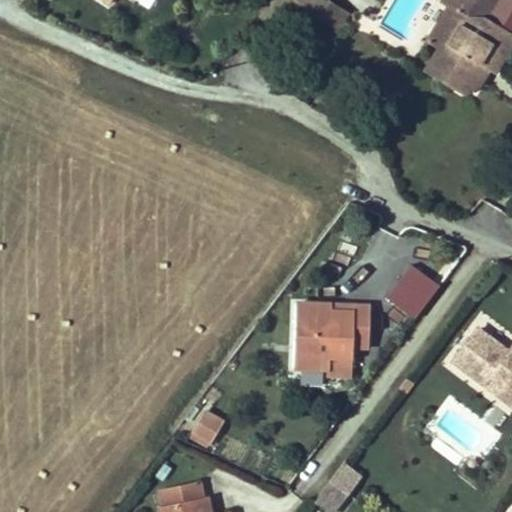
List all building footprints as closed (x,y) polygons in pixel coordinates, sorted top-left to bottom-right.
[(328,0),(291,0),(291,2),(339,31),(350,13),(328,0)] [(497,0),(440,0),(438,3),(445,7),(425,41),(436,47),(422,70),(463,94),(481,88),(490,72),(496,75),(511,47),(511,34),(482,17),(488,15),(497,0)] [(384,299),(413,319),(437,284),(408,264),(384,299)] [(295,300),(292,368),(328,369),(327,376),(352,377),(353,347),(354,305),(330,304),(330,301),(295,300)] [(370,302),(330,301),(330,304),(354,305),(353,347),(368,347),(370,302)] [(453,361),(498,394),(504,385),(511,391),(511,347),(509,352),(477,328),(453,361)] [(407,394),(414,384),(407,380),(400,389),(407,394)] [(511,391),(504,385),(498,394),(511,405),(511,391)] [(200,413),(191,432),(211,442),(223,423),(200,413)] [(211,442),(191,432),(188,438),(209,448),(211,442)] [(343,465),(331,481),(347,494),(359,477),(343,465)] [(200,480),(157,489),(161,506),(204,497),(200,480)] [(331,481),(316,502),(328,511),(333,511),(347,494),(331,481)] [(159,511),(212,511),(209,495),(204,497),(161,506),(158,507),(159,511)]
